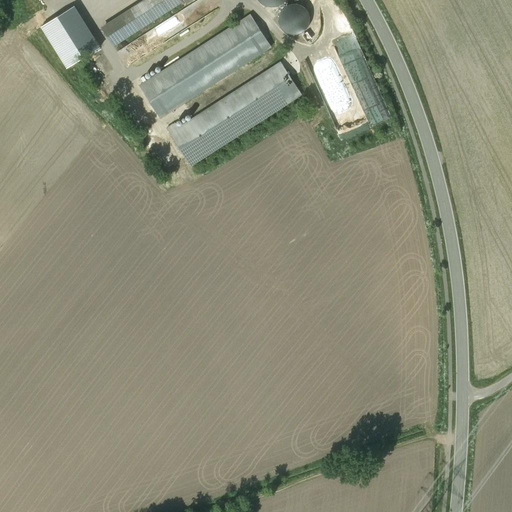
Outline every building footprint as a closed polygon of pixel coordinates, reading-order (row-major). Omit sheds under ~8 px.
[(135,0),(100,23),(103,27),(145,0),(135,0)] [(181,0),(145,0),(103,27),(114,44),(182,1),(181,0)] [(304,31),(308,27),(310,22),(310,17),(309,13),(307,8),(303,5),(298,3),(293,3),(288,5),(284,8),(281,12),(279,18),(280,24),(283,29),(288,33),(293,34),(299,34),(304,31)] [(76,4),(54,18),(78,56),(100,42),(76,4)] [(250,15),(140,86),(161,118),(271,47),(250,15)] [(281,62),(171,133),(191,165),(302,94),(281,62)] [(380,112),(370,115),(372,124),(382,122),(380,112)]
